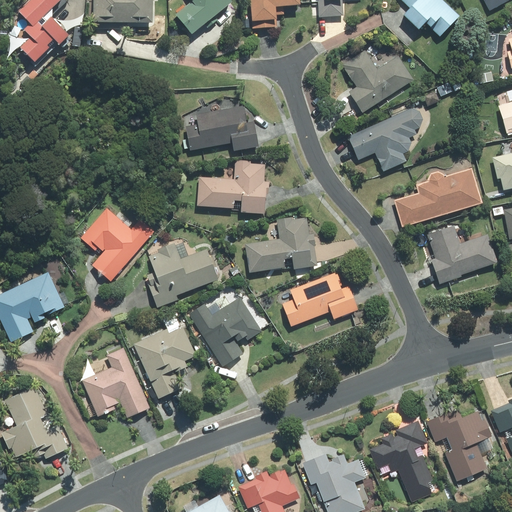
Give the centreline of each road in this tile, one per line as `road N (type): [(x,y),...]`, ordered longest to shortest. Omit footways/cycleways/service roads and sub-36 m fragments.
road 1 (residential): [(116,481),(431,358)]
road 2 (residential): [(284,69),(317,166),(383,253),(431,358)]
